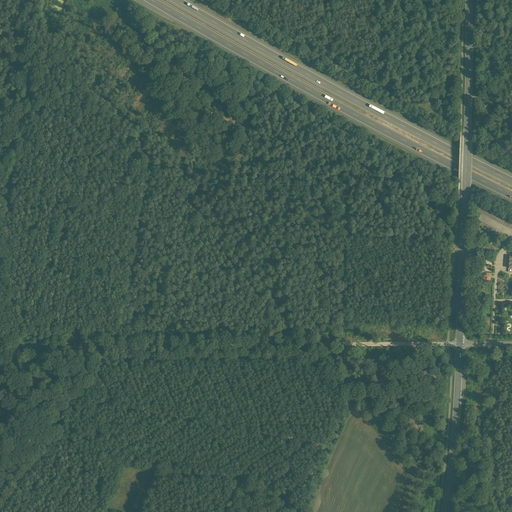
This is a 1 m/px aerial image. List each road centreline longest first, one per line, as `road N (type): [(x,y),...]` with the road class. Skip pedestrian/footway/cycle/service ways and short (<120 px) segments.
road 1 (track): [(0,347),(447,344)]
road 2 (motorway): [(149,0),(511,194)]
road 3 (motorway): [(511,180),(174,0)]
road 4 (secondary): [(469,0),(459,344)]
road 5 (track): [(0,237),(43,0)]
road 6 (secondary): [(459,344),(444,511)]
